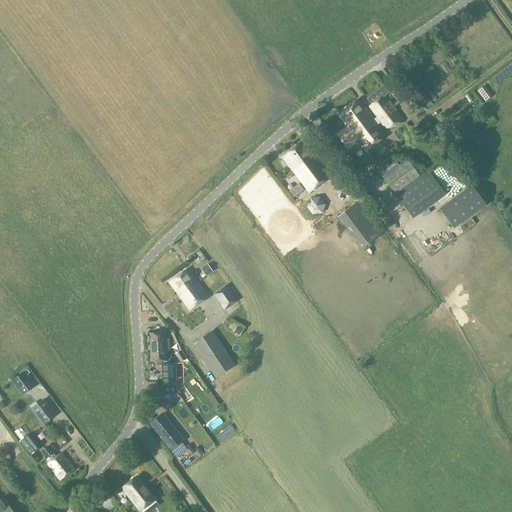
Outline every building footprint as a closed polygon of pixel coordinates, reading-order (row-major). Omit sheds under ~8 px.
[(485,86),(477,91),(485,102),(492,96),(485,86)] [(377,118),(374,120),(359,100),(339,115),(348,128),(338,135),(348,148),(358,141),(367,152),(387,137),(378,126),(381,124),(385,130),(397,128),(405,121),(385,95),(369,107),(377,118)] [(410,104),(415,111),(421,106),(416,99),(410,104)] [(283,157),(309,193),(330,177),(303,142),(283,157)] [(393,158),(377,170),(383,177),(396,194),(420,176),(408,159),(399,166),(393,158)] [(442,185),(451,181),(454,187),(457,185),(446,163),(434,168),(442,185)] [(413,219),(446,195),(428,171),(396,195),(413,219)] [(471,185),(439,209),(454,229),(457,227),(462,234),(475,224),(470,217),(486,205),(471,185)] [(320,197),(310,198),(307,208),(313,215),(322,214),(326,205),(320,197)] [(338,218),(361,249),(383,234),(359,202),(338,218)] [(315,232),(325,222),(322,218),(311,228),(315,232)] [(207,275),(213,271),(208,264),(202,268),(207,275)] [(187,269),(170,282),(190,310),(208,297),(187,269)] [(213,295),(225,311),(238,301),(227,285),(213,295)] [(244,329),(238,326),(234,332),(240,335),(244,329)] [(236,365),(213,331),(193,344),(216,379),(236,365)] [(170,339),(166,339),(165,333),(150,333),(151,352),(166,351),(166,347),(170,347),(170,339)] [(167,361),(166,351),(151,352),(151,362),(157,362),(158,366),(162,366),(163,386),(177,385),(175,363),(171,363),(171,360),(167,361)] [(175,355),(181,363),(187,359),(181,351),(175,355)] [(21,377),(28,387),(36,381),(28,371),(21,377)] [(220,405),(211,392),(206,396),(215,408),(220,405)] [(33,409),(45,425),(55,417),(43,401),(33,409)] [(193,433),(198,440),(227,419),(222,412),(193,433)] [(185,442),(163,413),(148,424),(171,453),(173,452),(185,442)] [(44,437),(49,435),(47,429),(41,431),(44,437)] [(19,440),(31,456),(39,450),(27,434),(19,440)] [(50,458),(52,461),(48,465),(60,481),(74,470),(61,454),(57,457),(54,454),(55,453),(49,446),(41,452),(47,460),(50,458)] [(8,454),(1,459),(4,464),(12,460),(8,454)] [(155,500),(137,478),(123,489),(141,511),(155,500)] [(13,511),(6,503),(0,507),(0,511),(13,511)]
